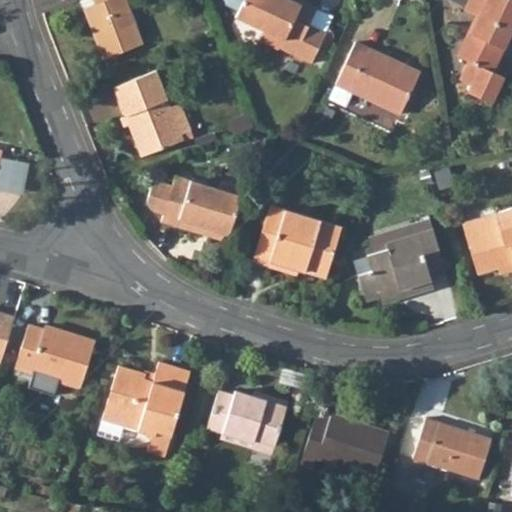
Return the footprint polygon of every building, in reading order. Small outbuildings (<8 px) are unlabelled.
[(128,0),(83,0),(100,49),(141,35),(128,0)] [(225,0),(234,4),(231,11),(261,25),(279,33),(275,43),(307,58),(321,28),(304,20),(312,2),(308,0),(225,0)] [(511,0),(463,0),(461,5),(472,11),(476,13),(469,28),(465,26),(453,51),(463,56),(454,74),(466,80),(463,87),(487,99),(499,74),(488,68),(507,28),(511,30),(511,0)] [(329,9),(312,2),(304,20),(321,28),(329,9)] [(476,13),(472,11),(465,26),(469,28),(476,13)] [(261,25),(257,35),(275,43),(279,33),(261,25)] [(414,69),(351,39),(325,96),(339,102),(346,88),(396,111),(414,69)] [(153,62),(110,77),(135,149),(178,133),(153,62)] [(153,215),(168,220),(170,213),(221,229),(235,184),(211,176),(208,184),(167,170),(164,179),(151,175),(143,179),(139,194),(143,202),(156,206),(153,215)] [(244,255),(260,260),(261,255),(286,262),(317,272),(332,222),(261,200),(244,255)] [(488,227),(456,235),(467,277),(489,271),(488,267),(495,265),(496,269),(506,267),(508,273),(511,271),(511,209),(486,217),(488,227)] [(170,213),(168,220),(218,236),(221,229),(170,213)] [(486,217),(454,225),(456,235),(488,227),(486,217)] [(408,235),(362,247),(356,249),(361,270),(348,273),(354,298),(368,295),(370,302),(393,296),(391,290),(421,281),(420,279),(436,275),(425,233),(424,230),(422,221),(406,226),(408,235)] [(406,226),(360,237),(362,247),(408,235),(406,226)] [(261,255),(260,260),(285,268),(286,262),(261,255)] [(421,281),(391,290),(393,296),(422,288),(421,281)] [(63,334),(42,327),(27,323),(15,365),(80,385),(94,339),(64,329),(63,334)] [(44,323),(42,327),(63,334),(64,329),(44,323)] [(145,446),(163,452),(189,368),(157,359),(154,370),(151,378),(141,375),(142,369),(118,362),(101,417),(97,431),(119,438),(121,429),(136,433),(137,428),(149,431),(145,446)] [(143,367),(142,369),(141,375),(151,378),(154,370),(143,367)] [(207,425),(222,430),(254,439),(254,437),(275,443),(286,403),(252,393),(234,388),(233,392),(218,387),(207,425)] [(254,389),(252,393),(286,403),(288,399),(254,389)] [(318,409),(300,463),(313,467),(318,455),(376,474),(389,433),(318,409)] [(426,417),(412,457),(478,481),(491,439),(426,417)] [(254,439),(222,430),(220,436),(272,452),(275,443),(254,437),(254,439)] [(400,494),(393,511),(421,511),(424,502),(400,494)] [(56,501),(53,511),(74,511),(76,503),(56,501)]
